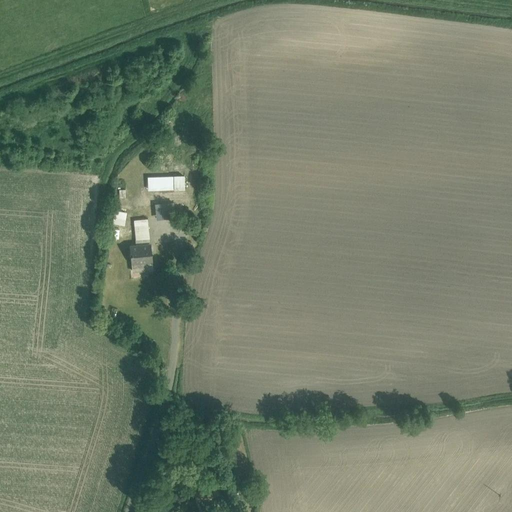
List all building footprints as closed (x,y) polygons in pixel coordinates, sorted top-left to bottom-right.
[(148,176),(148,191),(168,191),(168,176),(148,176)] [(159,212),(160,219),(171,217),(170,210),(159,212)] [(134,220),(135,244),(150,244),(149,219),(134,220)] [(132,251),(132,279),(156,278),(155,250),(132,251)] [(191,483),(198,505),(222,498),(215,475),(191,483)]
